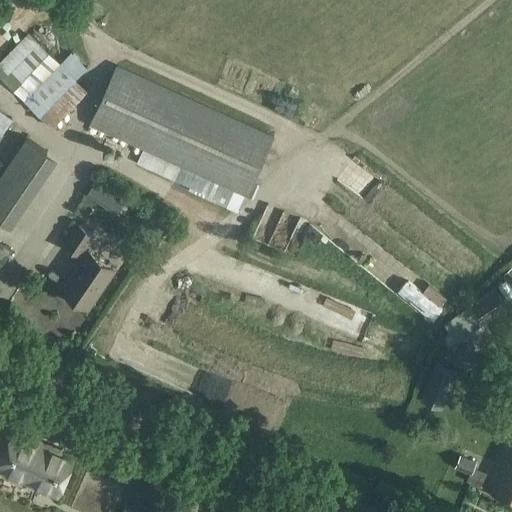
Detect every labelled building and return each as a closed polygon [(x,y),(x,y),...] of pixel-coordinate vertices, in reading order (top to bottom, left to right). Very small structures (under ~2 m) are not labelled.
[(0,60),(0,75),(51,127),(88,91),(75,78),(86,67),(72,52),(60,63),(29,32),(0,60)] [(275,136),(117,64),(89,125),(248,196),(275,136)] [(128,153),(122,167),(159,181),(165,167),(128,153)] [(12,207),(25,214),(51,163),(38,157),(12,207)] [(169,170),(164,182),(184,190),(189,179),(169,170)] [(434,253),(446,237),(357,174),(345,191),(434,253)] [(213,200),(216,186),(190,182),(188,195),(213,200)] [(235,215),(246,219),(251,206),(241,202),(235,215)] [(0,242),(5,246),(13,235),(0,225),(0,242)] [(65,245),(80,255),(94,235),(79,225),(65,245)] [(115,269),(89,251),(62,290),(89,308),(115,269)] [(506,284),(499,289),(504,298),(511,293),(506,284)] [(494,288),(470,305),(482,322),(506,306),(494,288)] [(459,370),(437,360),(421,401),(443,410),(459,370)] [(0,458),(2,459),(0,463),(0,468),(57,494),(73,457),(14,431),(7,447),(0,443),(0,458)] [(511,500),(511,443),(490,491),(511,500)] [(460,454),(454,468),(469,474),(466,480),(480,486),(486,472),(475,467),(477,462),(460,454)]
